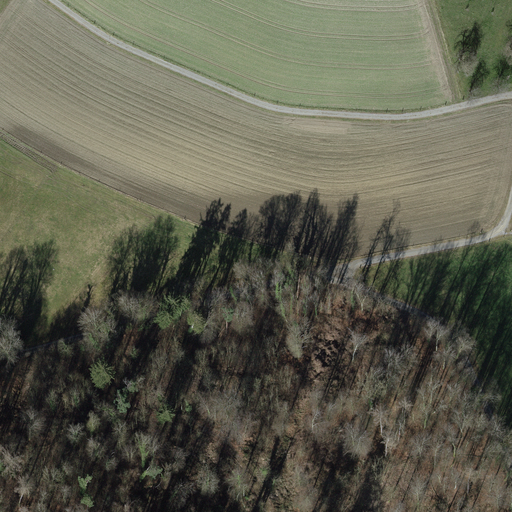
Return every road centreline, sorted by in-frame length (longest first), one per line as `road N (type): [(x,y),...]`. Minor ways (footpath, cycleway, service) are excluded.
road 1 (track): [(511,200),(507,224),(495,233),(0,356)]
road 2 (track): [(52,0),(131,49),(269,110),(407,119),(511,94)]
road 3 (track): [(271,511),(218,436),(175,418),(0,433)]
road 4 (track): [(326,272),(431,318),(456,342),(511,464)]
